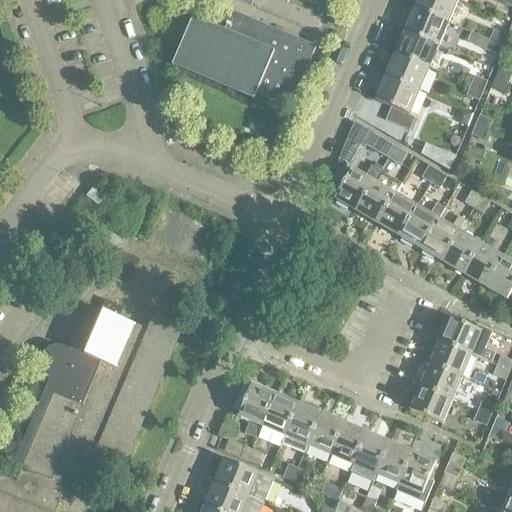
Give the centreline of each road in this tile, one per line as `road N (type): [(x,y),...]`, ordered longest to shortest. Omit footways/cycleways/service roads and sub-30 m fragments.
road 1 (residential): [(247,328),(359,374),(412,280)]
road 2 (residential): [(297,212),(383,0)]
road 3 (residential): [(169,511),(247,328)]
road 4 (residential): [(155,158),(105,0)]
road 5 (residential): [(74,144),(24,0)]
road 6 (residential): [(155,158),(297,212)]
road 7 (residential): [(247,328),(297,212)]
road 8 (residential): [(0,241),(74,144)]
